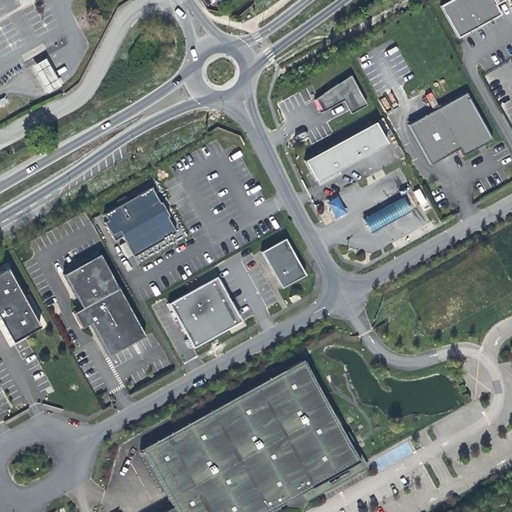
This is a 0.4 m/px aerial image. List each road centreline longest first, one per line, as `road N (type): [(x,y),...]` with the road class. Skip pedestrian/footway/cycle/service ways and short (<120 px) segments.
road 1 (residential): [(88,438),(341,296)]
road 2 (secondary): [(0,216),(151,121),(212,99)]
road 3 (residential): [(236,96),(341,296)]
road 4 (secondary): [(191,68),(0,186)]
road 5 (unclassified): [(158,0),(120,21),(77,96),(0,140)]
road 6 (residential): [(341,296),(511,200)]
road 7 (secondary): [(250,76),(344,0)]
